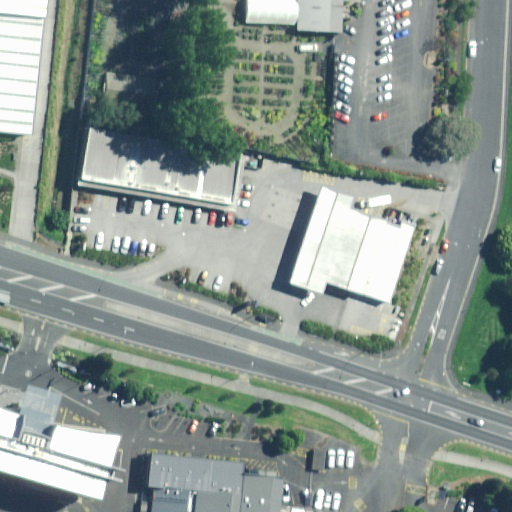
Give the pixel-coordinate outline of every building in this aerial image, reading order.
[(0,0),(0,131),(26,134),(40,0),(0,0)] [(241,0),(241,21),(296,23),(296,32),(332,33),(334,0),(241,0)] [(150,79),(103,72),(98,101),(145,108),(150,79)] [(83,129),(75,179),(227,205),(236,154),(83,129)] [(350,198),(317,187),(284,284),(317,295),(322,283),(358,294),(382,222),(346,210),(350,198)] [(397,228),(383,224),(359,294),(387,303),(413,226),(399,222),(397,228)] [(0,485),(78,508),(97,442),(77,441),(50,436),(29,431),(38,401),(4,391),(0,404),(0,485)] [(146,488),(143,511),(271,511),(275,476),(235,471),(236,459),(140,450),(136,487),(146,488)]
